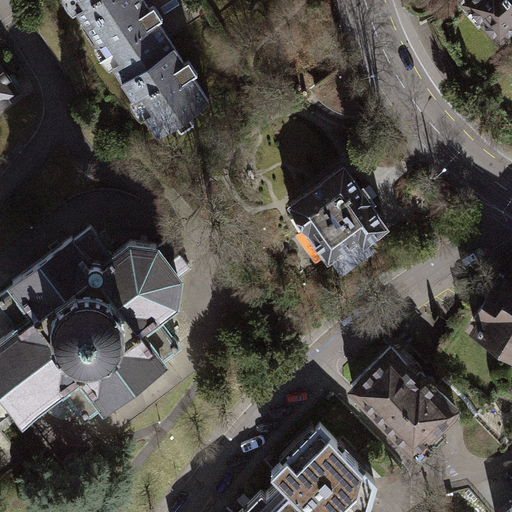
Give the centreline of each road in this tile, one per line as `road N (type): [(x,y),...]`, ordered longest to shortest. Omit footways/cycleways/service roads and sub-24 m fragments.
road 1 (residential): [(181,511),(233,445),(359,318),(511,217)]
road 2 (secondary): [(367,0),(413,100),(449,143),(511,193)]
